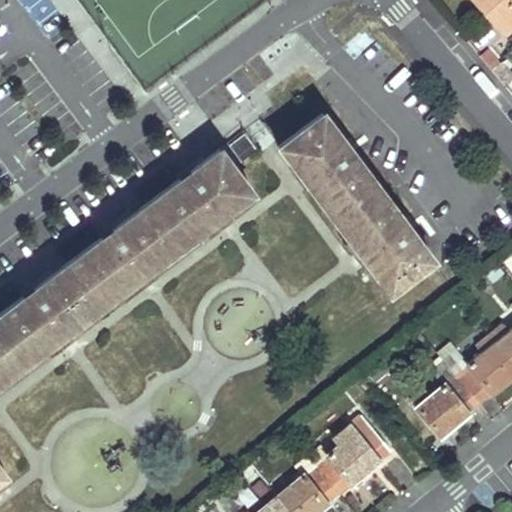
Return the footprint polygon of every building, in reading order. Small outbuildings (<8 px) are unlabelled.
[(511,0),(470,0),(500,35),(511,24),(511,0)] [(490,49),(480,57),(487,65),(497,57),(490,49)] [(487,65),(491,70),(501,62),(497,57),(487,65)] [(278,145),(346,235),(387,291),(431,258),(321,112),(278,145)] [(228,144),(240,160),(256,148),(243,132),(228,144)] [(0,312),(0,380),(39,351),(71,327),(117,292),(150,268),(196,233),(227,210),(251,192),(218,148),(0,312)] [(196,233),(200,238),(230,215),(227,210),(196,233)] [(346,235),(340,239),(382,295),(387,291),(346,235)] [(121,297),(153,272),(150,268),(117,292),(121,297)] [(502,321),(489,332),(511,359),(511,302),(511,303),(511,325),(508,329),(502,321)] [(42,356),(75,332),(71,327),(39,351),(42,356)] [(457,349),(445,358),(479,401),(491,391),(492,392),(511,376),(511,375),(507,369),(511,365),(511,359),(489,332),(474,344),(480,352),(468,362),(457,349)] [(479,401),(445,358),(432,368),(443,381),(429,393),(424,387),(410,398),(435,429),(444,422),(449,428),(468,413),(466,411),(479,401)] [(381,359),(366,369),(374,379),(388,369),(381,359)] [(309,454),(339,490),(350,481),(352,483),(381,460),(378,457),(391,447),(362,411),(334,434),(340,441),(327,452),(321,444),(309,454)] [(444,422),(435,429),(440,435),(449,428),(444,422)] [(339,490),(309,454),(297,464),(302,470),(294,477),(285,466),(267,481),(292,511),(302,511),(305,511),(317,511),(330,502),(328,499),(339,490)] [(292,511),(267,481),(253,492),(263,503),(251,511),(250,511),(246,507),(239,511),(292,511)]
